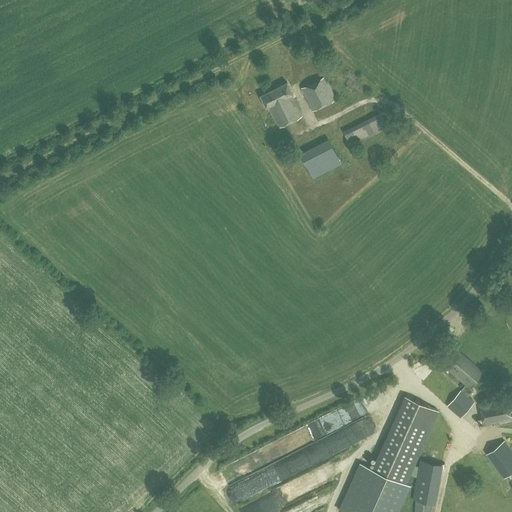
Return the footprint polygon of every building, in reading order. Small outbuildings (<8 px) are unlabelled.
[(312,111),(336,99),(325,76),(301,88),(312,111)] [(302,116),(291,95),(293,94),(287,82),(260,95),(266,107),(269,106),(280,127),(302,116)] [(387,128),(379,112),(343,130),(351,146),(387,128)] [(313,178),(342,163),(328,138),(300,153),(313,178)] [(454,346),(440,362),(466,384),(461,389),(460,390),(448,405),(461,417),(474,402),(468,397),(473,390),(470,388),(484,372),(454,346)] [(396,511),(409,484),(405,482),(437,410),(405,396),(373,468),(361,463),(340,510),(343,511),(396,511)] [(483,426),(511,419),(511,418),(507,397),(478,404),(483,426)] [(511,472),(511,451),(504,441),(486,455),(504,479),(511,472)] [(265,465),(259,454),(227,470),(232,481),(265,465)] [(435,504),(443,463),(421,459),(414,500),(435,504)] [(282,468),(236,487),(240,497),(280,481),(278,477),(284,474),(282,468)] [(285,493),(252,508),(253,511),(262,511),(289,500),(285,493)] [(325,495),(291,511),(314,511),(330,504),(325,495)] [(193,511),(203,511),(196,500),(188,505),(193,511)] [(432,511),(433,504),(411,503),(410,511),(432,511)]
